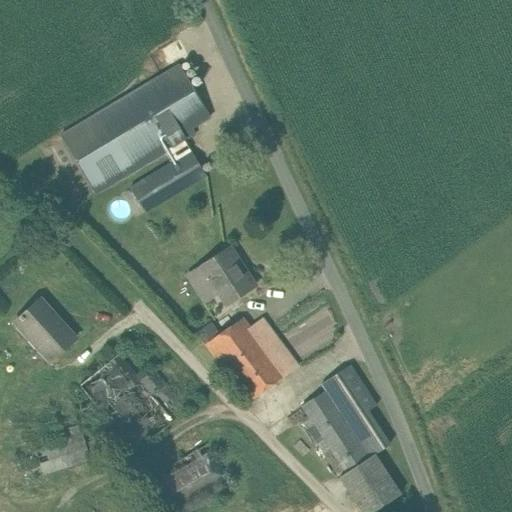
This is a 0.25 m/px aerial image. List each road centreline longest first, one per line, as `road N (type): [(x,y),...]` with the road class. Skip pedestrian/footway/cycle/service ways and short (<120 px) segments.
road 1 (unclassified): [(435,511),(202,0)]
road 2 (unclassified): [(342,511),(137,303)]
